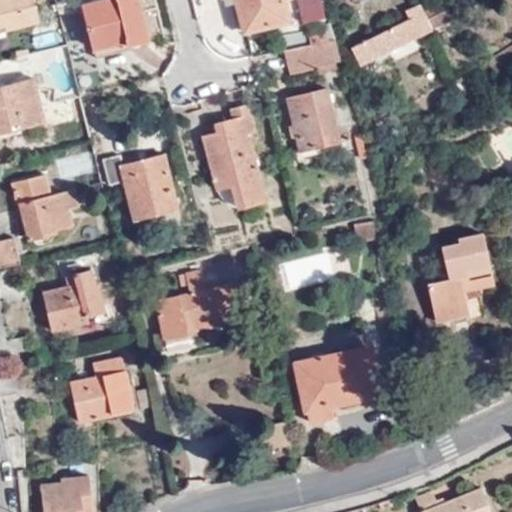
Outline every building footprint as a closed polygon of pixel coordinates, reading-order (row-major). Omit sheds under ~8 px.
[(32,0),(0,0),(0,23),(1,23),(3,29),(37,22),(32,0)] [(124,46),(145,41),(135,0),(109,0),(81,6),(91,49),(123,42),(124,46)] [(233,0),(240,29),(285,19),(280,0),(233,0)] [(450,7),(447,0),(423,11),(427,18),(450,7)] [(431,28),(427,18),(423,11),(420,3),(404,10),(408,19),(351,47),(359,64),(431,28)] [(312,44),(326,41),(323,27),(305,31),(308,45),(312,44)] [(340,68),(343,68),(335,38),(332,39),(338,60),(340,68)] [(318,69),(340,68),(338,60),(332,39),(326,41),(312,44),(318,66),(318,69)] [(318,66),(312,44),(308,45),(305,46),(286,50),(292,72),(318,66)] [(0,134),(41,124),(30,79),(0,85),(0,134)] [(341,140),(329,87),(286,96),(298,150),(341,140)] [(203,135),(216,187),(233,183),(238,204),(265,197),(249,131),(255,130),(248,103),(229,108),(232,119),(215,123),(217,131),(203,135)] [(134,217),(177,207),(164,153),(122,163),(120,153),(98,159),(104,184),(125,180),(134,217)] [(18,203),(27,238),(57,231),(56,228),(73,224),(69,207),(78,205),(74,189),(51,195),(45,173),(10,181),(13,197),(17,195),(18,203)] [(354,224),(356,239),(376,237),(374,221),(354,224)] [(465,292),(495,286),(483,233),(457,238),(458,243),(442,245),(449,277),(427,282),(432,305),(466,297),(465,292)] [(0,266),(18,263),(12,236),(0,238),(0,266)] [(339,242),(276,260),(285,290),(347,273),(339,242)] [(41,281),(52,329),(88,320),(86,313),(103,309),(93,268),(41,281)] [(156,299),(165,336),(243,319),(240,304),(244,303),(240,281),(207,289),(203,270),(186,274),(190,292),(156,299)] [(9,338),(12,364),(13,364),(26,361),(30,360),(27,335),(9,338)] [(304,407),(328,403),(378,392),(369,348),(295,363),(304,407)] [(79,422),(134,409),(123,356),(95,363),(97,374),(70,381),(79,422)] [(0,367),(0,395),(0,396),(18,392),(13,364),(12,364),(0,367)] [(331,417),(328,403),(304,407),(307,421),(331,417)] [(290,444),(285,423),(285,422),(254,428),(258,450),(290,444)] [(84,511),(83,505),(93,504),(86,471),(61,476),(61,480),(38,484),(42,511),(84,511)] [(443,502),(418,511),(490,511),(480,488),(443,502)] [(413,498),(418,511),(443,502),(441,496),(434,499),(431,492),(413,498)]
